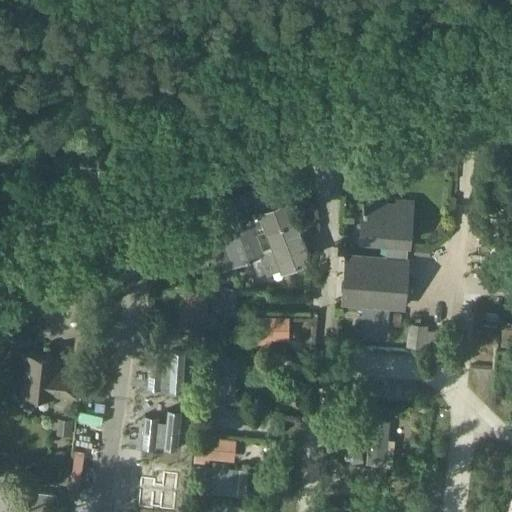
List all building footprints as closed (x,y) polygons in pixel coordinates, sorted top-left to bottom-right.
[(296,215),(290,198),(222,224),(215,271),(262,253),(261,250),(277,243),(270,225),(296,215)] [(387,255),(348,252),(344,300),(404,305),(412,201),(398,200),(397,209),(367,207),(368,203),(364,202),(364,207),(365,207),(362,237),(388,239),(387,255)] [(303,234),(296,215),(270,225),(277,243),(303,234)] [(202,234),(168,240),(173,267),(207,260),(202,234)] [(277,243),(261,250),(262,253),(269,270),(311,255),(303,234),(277,243)] [(235,288),(214,286),(212,311),(233,313),(235,288)] [(205,290),(184,287),(177,325),(198,329),(205,290)] [(385,305),(363,303),(361,333),(384,334),(385,305)] [(288,314),(256,314),(256,335),(288,335),(288,314)] [(237,357),(212,350),(208,397),(243,400),(244,394),(234,393),(237,357)] [(23,392),(55,395),(55,393),(79,396),(82,370),(65,368),(65,369),(58,368),(59,355),(27,352),(23,392)] [(150,357),(147,389),(160,390),(160,388),(168,389),(168,390),(182,392),(186,353),(172,352),(171,364),(162,364),(163,358),(150,357)] [(267,371),(261,389),(289,398),(295,381),(278,375),(280,370),(274,368),(272,373),(267,371)] [(244,406),(209,402),(207,422),(241,425),(244,406)] [(146,416),(143,448),(156,449),(156,447),(164,448),(164,450),(178,451),(182,413),(168,411),(167,424),(158,423),(159,417),(146,416)] [(391,464),(395,420),(371,418),(367,462),(391,464)] [(349,457),(350,463),(363,460),(357,423),(340,427),(344,458),(349,457)] [(209,456),(233,458),(235,438),(220,436),(221,432),(198,430),(194,461),(209,462),(209,456)] [(346,464),(343,488),(355,489),(355,494),(374,496),(376,476),(384,477),(385,468),(346,464)] [(247,468),(210,465),(208,489),(245,492),(247,468)] [(140,470),(131,504),(172,509),(177,475),(140,470)] [(21,489),(18,510),(36,511),(55,511),(58,493),(21,489)] [(244,511),(245,505),(205,501),(203,511),(244,511)]
